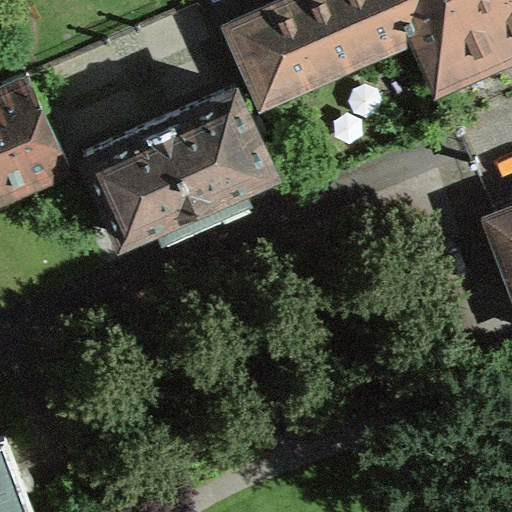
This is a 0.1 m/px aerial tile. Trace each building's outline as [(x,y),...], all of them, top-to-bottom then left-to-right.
[(415,47),(393,0),(273,0),(222,22),(261,113),(415,47)] [(511,0),(393,0),(415,47),(438,97),(511,62),(511,0)] [(0,81),(0,193),(69,164),(27,69),(0,81)] [(283,180),(240,82),(140,126),(76,154),(120,252),(283,180)] [(511,298),(511,204),(481,216),(511,298)] [(0,511),(32,511),(4,434),(0,435),(0,511)]
